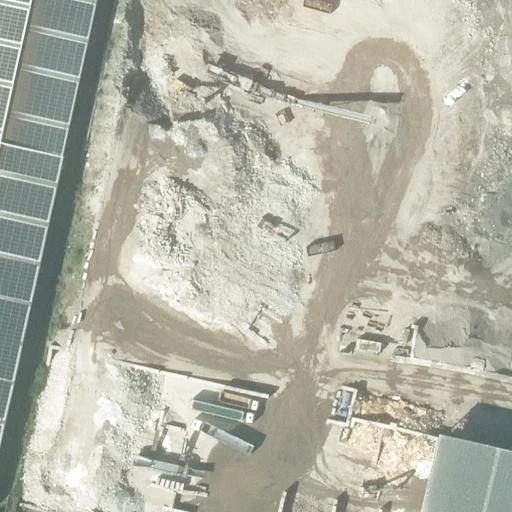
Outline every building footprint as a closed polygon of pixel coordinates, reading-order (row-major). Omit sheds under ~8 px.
[(0,0),(0,143),(64,158),(97,0),(0,0)] [(0,448),(64,158),(0,143),(0,448)] [(511,511),(511,451),(439,435),(431,472),(421,511),(511,511)] [(164,480),(191,493),(199,476),(203,478),(208,467),(177,452),(164,480)] [(67,511),(20,503),(17,511),(67,511)]
